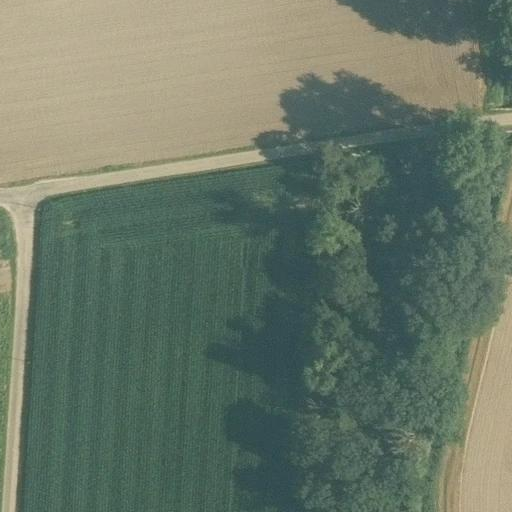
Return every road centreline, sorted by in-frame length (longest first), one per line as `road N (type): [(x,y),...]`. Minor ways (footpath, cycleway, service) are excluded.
road 1 (unclassified): [(511,115),(0,195)]
road 2 (track): [(30,191),(18,511)]
